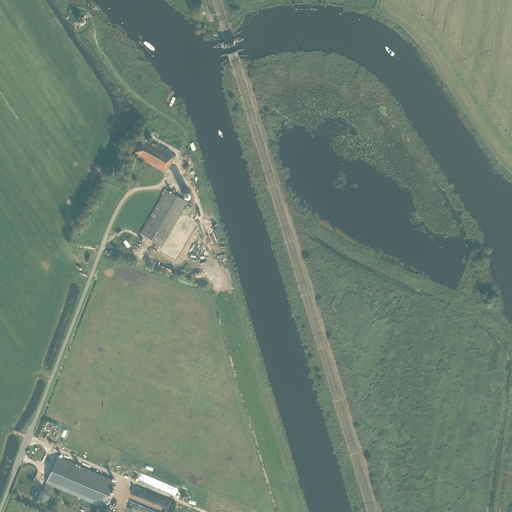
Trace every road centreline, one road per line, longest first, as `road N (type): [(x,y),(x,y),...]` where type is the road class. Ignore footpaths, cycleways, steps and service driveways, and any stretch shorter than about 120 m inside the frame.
road 1 (unclassified): [(0,511),(119,205),(166,185)]
road 2 (track): [(185,146),(183,130),(115,74),(93,39),(91,17)]
